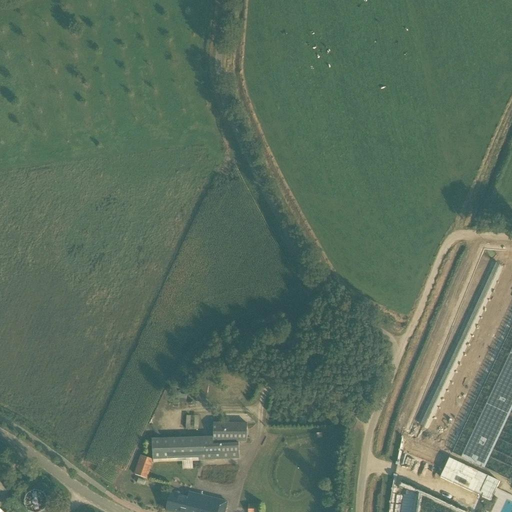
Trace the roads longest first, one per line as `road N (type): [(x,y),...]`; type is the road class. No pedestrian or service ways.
road 1 (unclassified): [(358,511),(365,448),(394,353),(386,335),(313,284),(265,195),(219,82),(225,0)]
road 2 (track): [(394,353),(416,323),(450,240),(511,238)]
road 3 (tertiary): [(0,436),(122,511)]
